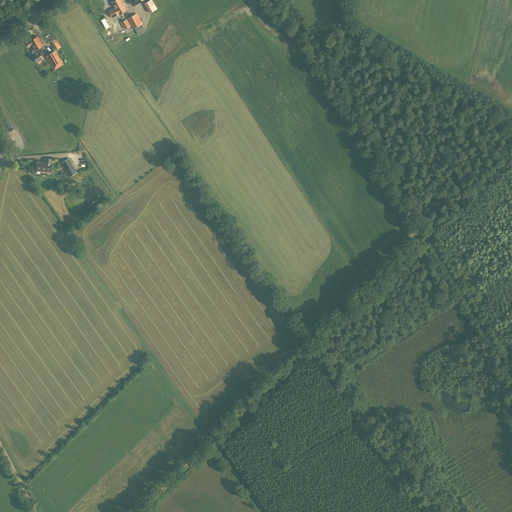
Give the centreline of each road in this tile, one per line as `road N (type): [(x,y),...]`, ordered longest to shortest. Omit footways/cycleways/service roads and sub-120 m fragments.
road 1 (unclassified): [(511,376),(284,0)]
road 2 (track): [(511,147),(209,440)]
